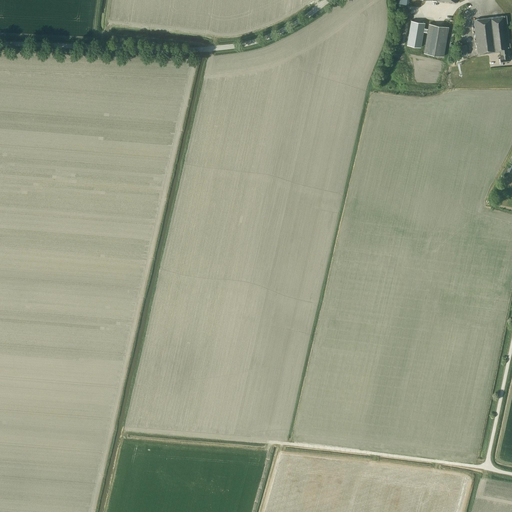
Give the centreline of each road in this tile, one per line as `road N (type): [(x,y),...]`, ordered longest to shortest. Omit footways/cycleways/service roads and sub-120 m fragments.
road 1 (tertiary): [(0,43),(222,47),(268,36),(328,0)]
road 2 (track): [(485,467),(267,441)]
road 3 (unclassified): [(511,473),(485,467),(511,343)]
